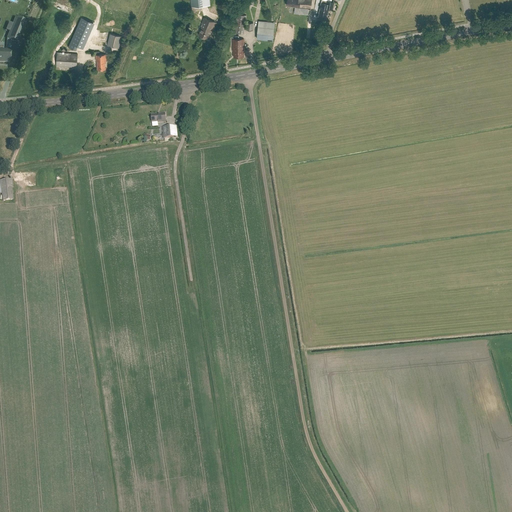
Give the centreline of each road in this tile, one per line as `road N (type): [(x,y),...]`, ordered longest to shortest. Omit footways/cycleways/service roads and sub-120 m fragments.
road 1 (unclassified): [(346,511),(301,414),(251,73)]
road 2 (unclassified): [(183,85),(174,172),(191,280)]
road 3 (secondary): [(511,25),(329,58)]
road 4 (secondary): [(183,85),(0,106)]
